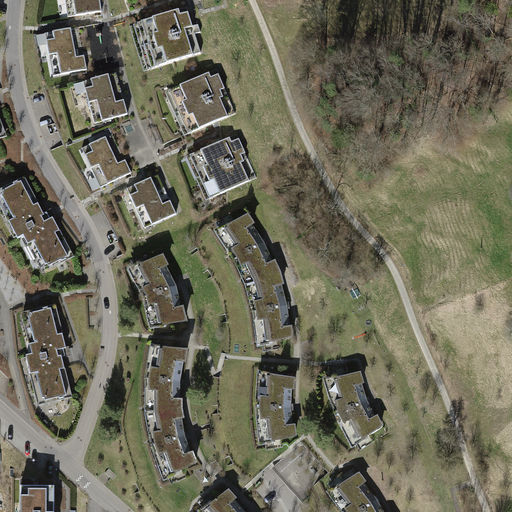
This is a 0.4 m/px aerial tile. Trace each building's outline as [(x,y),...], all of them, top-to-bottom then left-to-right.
[(65,0),(68,18),(102,12),(99,0),(65,0)] [(201,54),(187,8),(137,23),(152,69),(201,54)] [(79,27),(45,34),(49,55),(83,49),(79,27)] [(83,49),(49,55),(53,76),(87,70),(83,49)] [(235,113),(216,70),(169,91),(188,134),(235,113)] [(122,94),(116,73),(83,82),(89,103),(122,94)] [(122,94),(89,103),(95,124),(128,115),(122,94)] [(125,160),(113,134),(82,148),(91,168),(114,157),(118,164),(125,160)] [(237,135),(190,156),(210,199),(257,178),(237,135)] [(114,157),(91,168),(101,188),(131,173),(125,160),(118,164),(114,157)] [(167,194),(158,175),(127,189),(136,209),(167,194)] [(36,260),(42,271),(72,255),(53,218),(50,219),(47,213),(44,215),(25,180),(0,193),(0,205),(1,207),(4,206),(12,221),(9,223),(18,239),(23,236),(28,244),(31,243),(39,258),(36,260)] [(167,194),(136,209),(145,228),(176,214),(167,194)] [(253,224),(248,217),(234,224),(231,218),(219,224),(224,230),(230,241),(227,243),(237,258),(245,275),(248,273),(253,283),(279,273),(274,263),(273,263),(265,246),(267,245),(263,240),(262,240),(252,225),(253,224)] [(144,257),(133,262),(142,280),(139,282),(147,297),(151,314),(155,314),(159,332),(171,330),(170,323),(185,321),(182,309),(181,309),(177,290),(178,289),(176,283),(175,284),(166,267),(167,266),(162,258),(148,264),(144,257)] [(282,285),(279,273),(253,283),(256,293),(252,294),(257,312),(259,330),(263,330),(265,350),(278,347),(277,339),(292,336),(291,328),(290,328),(288,309),(289,309),(288,303),(286,303),(281,285),(282,285)] [(35,391),(38,403),(71,395),(62,357),(65,356),(63,349),(66,349),(56,308),(22,316),(25,328),(29,328),(33,345),(30,345),(32,355),(26,356),(30,374),(34,373),(38,390),(35,391)] [(185,362),(186,352),(171,350),(172,343),(160,342),(156,360),(153,360),(149,379),(149,400),(153,399),(153,412),(181,410),(181,401),(180,401),(180,386),(182,386),(182,379),(180,379),(184,362),(185,362)] [(278,370),(266,368),(265,388),(261,388),(260,408),(262,428),(266,428),(268,448),(281,446),(280,438),(295,435),(294,426),(293,426),(291,411),(292,410),(292,404),(291,404),(292,389),(293,389),(293,380),(278,378),(278,370)] [(342,371),(330,373),(336,392),(333,394),(339,413),(348,431),(351,429),(361,447),(371,441),(368,434),(381,425),(377,417),(376,418),(369,404),(370,404),(367,398),(366,398),(362,383),(359,375),(345,378),(342,371)] [(181,410),(153,412),(155,424),(151,425),(155,446),(162,463),(166,462),(173,481),(184,476),(181,469),(195,462),(192,454),(191,454),(186,440),(187,439),(186,433),(184,433),(181,418),(183,419),(181,410)] [(364,482),(359,475),(346,483),(341,477),(331,484),(343,500),(340,503),(347,511),(383,511),(379,503),(380,502),(376,496),(375,497),(364,483),(364,482)] [(54,511),(54,486),(29,486),(29,496),(21,496),(20,511),(54,511)] [(245,511),(234,500),(235,499),(229,492),(217,501),(212,496),(201,503),(209,511),(245,511)]
